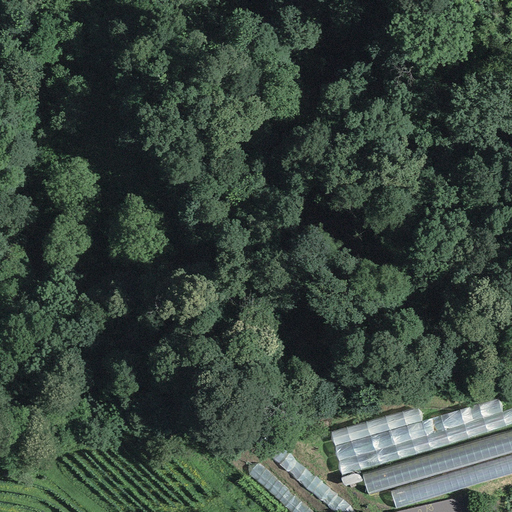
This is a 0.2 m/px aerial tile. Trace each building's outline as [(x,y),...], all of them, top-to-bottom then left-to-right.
[(447,398),(356,423),(360,436),(450,411),(447,398)] [(511,415),(511,404),(510,399),(360,440),(364,457),(511,415)] [(511,421),(365,466),(369,480),(511,437),(511,421)] [(357,511),(278,443),(269,460),(328,511),(357,511)] [(511,444),(370,484),(375,500),(511,461),(511,444)] [(511,466),(401,502),(403,511),(426,511),(511,484),(511,466)] [(309,511),(259,467),(248,479),(285,511),(309,511)]
